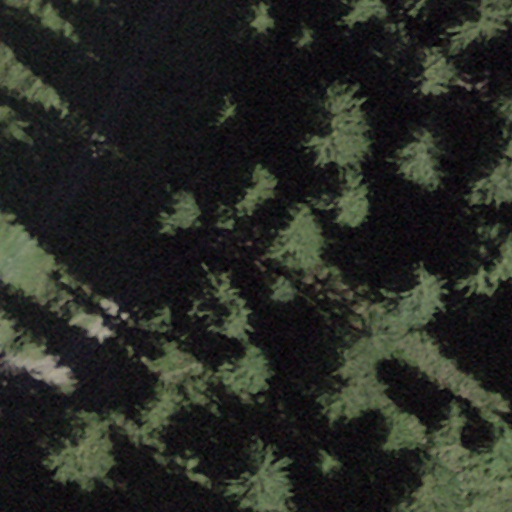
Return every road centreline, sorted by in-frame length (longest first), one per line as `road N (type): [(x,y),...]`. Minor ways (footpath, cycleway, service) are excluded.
road 1 (track): [(511,68),(456,88),(139,284),(44,363),(5,368),(0,361)]
road 2 (track): [(0,287),(91,157),(167,0)]
